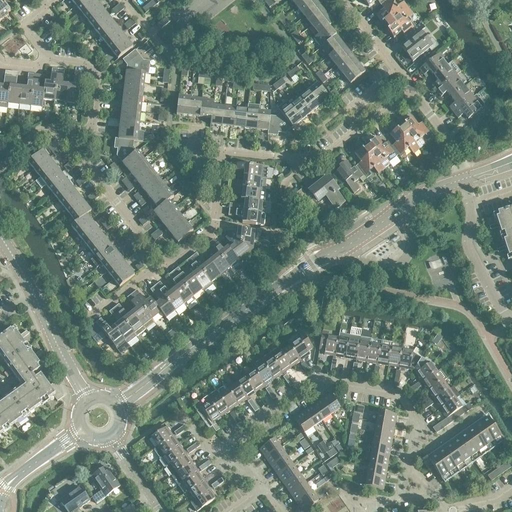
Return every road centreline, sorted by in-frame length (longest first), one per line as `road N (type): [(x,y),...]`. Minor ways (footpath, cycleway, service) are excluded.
road 1 (tertiary): [(116,406),(345,245)]
road 2 (residential): [(224,448),(319,381),(398,395),(415,417),(410,447)]
road 3 (residential): [(221,161),(222,151),(321,159),(411,90)]
road 4 (residential): [(162,262),(71,133)]
road 5 (residential): [(511,317),(470,251),(464,180)]
road 6 (residential): [(162,262),(216,225),(221,161)]
road 7 (residential): [(71,133),(91,126),(97,76),(88,64),(49,59)]
